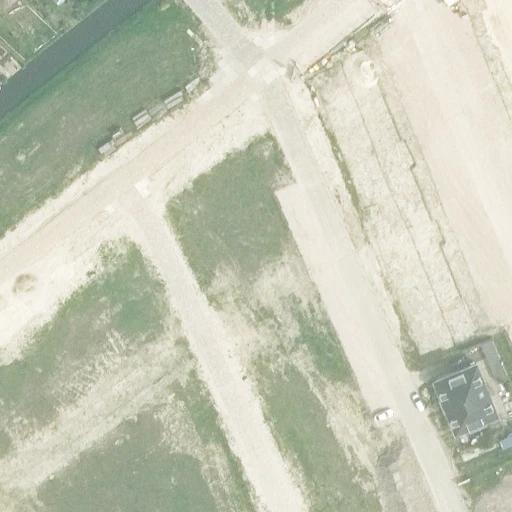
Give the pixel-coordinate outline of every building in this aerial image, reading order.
[(0,0),(0,10),(10,0),(0,0)] [(511,0),(484,0),(489,11),(511,0)] [(511,0),(489,11),(489,12),(497,30),(491,32),(497,45),(511,38),(511,0)] [(449,20),(435,25),(438,33),(452,27),(449,20)] [(452,27),(438,33),(441,40),(455,34),(452,27)] [(20,43),(19,51),(34,53),(37,35),(27,33),(25,43),(20,43)] [(511,51),(500,57),(511,84),(511,51)] [(337,76),(322,81),(331,103),(331,104),(333,103),(332,102),(375,85),(363,53),(333,65),(337,76)] [(414,58),(391,66),(395,77),(404,74),(418,69),(414,58)] [(418,69),(404,74),(407,81),(421,76),(418,69)] [(375,85),(332,102),(333,103),(340,122),(383,106),(376,86),(375,85)] [(477,93),(464,98),(467,106),(480,100),(477,93)] [(480,100),(467,106),(470,113),(483,107),(480,100)] [(431,102),(417,107),(420,114),(433,109),(431,102)] [(383,106),(340,122),(347,141),(348,142),(391,126),(391,125),(383,106)] [(433,109),(420,114),(423,121),(436,116),(433,109)] [(347,141),(346,142),(346,143),(354,162),(355,161),(356,162),(399,146),(398,145),(391,126),(348,142),(347,141)] [(447,142),(433,147),(436,155),(449,149),(447,142)] [(399,146),(356,162),(363,183),(407,166),(407,167),(411,165),(403,143),(398,145),(399,146)] [(449,149),(436,155),(438,162),(452,157),(449,149)] [(511,152),(491,161),(495,170),(511,162),(511,152)] [(511,162),(495,170),(499,179),(511,173),(511,162)] [(407,166),(363,183),(364,184),(371,204),(385,198),(389,209),(419,197),(407,167),(407,166)] [(230,178),(201,191),(207,204),(211,201),(220,221),(258,203),(259,202),(250,182),(235,189),(230,178)] [(393,219),(379,224),(386,242),(429,225),(429,224),(419,197),(389,209),(393,219)] [(258,203),(220,221),(229,240),(225,242),(231,254),(259,241),(254,230),(267,224),(258,203)] [(475,203),(461,209),(464,216),(478,211),(475,203)] [(461,209),(448,214),(451,221),(464,216),(461,209)] [(387,244),(386,245),(391,259),(436,242),(436,243),(441,241),(434,223),(429,224),(429,225),(386,242),(387,244)] [(186,228),(173,234),(176,242),(189,235),(186,228)] [(189,235),(176,242),(179,249),(192,242),(189,235)] [(489,237),(476,242),(478,249),(492,244),(489,237)] [(436,242),(391,259),(394,267),(396,266),(399,276),(442,259),(439,250),(436,243),(436,242)] [(476,242),(462,247),(465,254),(478,249),(476,242)] [(264,251),(236,265),(241,277),(246,275),(255,294),(292,277),(283,256),(270,262),(264,251)] [(442,259),(399,276),(403,286),(402,287),(404,293),(449,276),(446,269),(442,259)] [(503,270),(490,275),(493,282),(506,277),(503,270)] [(77,299),(63,306),(72,326),(120,304),(105,273),(72,288),(77,299)] [(490,275),(476,280),(479,287),(493,282),(490,275)] [(449,276),(404,293),(409,305),(410,304),(412,309),(455,292),(454,288),(449,276)] [(292,277),(255,294),(264,314),(301,296),(292,277)] [(158,278),(145,284),(148,291),(161,285),(158,278)] [(161,285),(148,291),(152,298),(165,292),(161,285)] [(511,290),(498,295),(501,303),(511,298),(511,290)] [(455,292),(412,309),(417,321),(419,326),(462,309),(460,304),(455,292)] [(301,296),(264,314),(273,333),(311,316),(312,315),(303,296),(301,296)] [(220,303),(207,309),(210,316),(223,310),(220,303)] [(116,306),(74,326),(83,345),(125,326),(116,306)] [(462,309),(419,326),(426,344),(439,338),(439,339),(443,350),(473,338),(462,309)] [(223,310),(210,316),(213,323),(227,317),(223,310)] [(311,316),(273,333),(282,353),(320,335),(311,316)] [(176,317),(163,323),(166,330),(180,324),(176,317)] [(180,324),(166,330),(170,337),(183,331),(180,324)] [(125,326),(83,345),(92,365),(134,345),(125,326)] [(320,335),(282,353),(291,372),(329,355),(320,335)] [(493,339),(481,344),(496,382),(508,377),(493,339)] [(239,341),(226,347),(229,354),(242,348),(239,341)] [(92,365),(91,366),(100,385),(101,384),(143,365),(134,345),(92,365)] [(242,348),(229,354),(232,362),(246,355),(242,348)] [(329,355),(291,372),(300,392),(296,394),(301,405),(330,391),(325,381),(340,375),(330,354),(329,355)] [(10,356),(0,360),(0,397),(36,384),(28,363),(15,368),(10,356)] [(195,356),(182,363),(185,370),(198,363),(195,356)] [(198,363),(185,370),(188,377),(202,370),(198,363)] [(477,363),(436,379),(444,399),(443,399),(443,401),(444,400),(448,409),(447,409),(447,411),(448,411),(456,430),(468,425),(470,429),(486,423),(485,418),(497,413),(477,363)] [(143,365),(101,384),(111,404),(152,384),(143,365)] [(257,381),(244,387),(247,394),(260,388),(257,381)] [(36,384),(0,397),(0,418),(0,420),(1,421),(44,404),(44,403),(36,384)] [(152,384),(111,404),(120,424),(133,418),(138,429),(167,416),(152,384)] [(260,388),(247,394),(250,401),(264,395),(260,388)] [(330,391),(301,405),(307,416),(311,414),(318,430),(356,412),(348,395),(335,401),(330,391)] [(0,420),(0,419),(0,431),(5,444),(9,442),(9,441),(52,424),(52,425),(54,424),(45,402),(44,403),(44,404),(1,421),(0,420)] [(356,412),(318,430),(326,446),(364,429),(365,428),(357,412),(356,412)] [(52,424),(9,441),(9,442),(17,461),(60,444),(52,425),(52,424)] [(148,451),(135,457),(143,474),(185,455),(172,427),(143,440),(148,451)] [(364,429),(326,446),(334,463),(371,445),(364,429)] [(229,430),(216,436),(219,443),(232,437),(229,430)] [(216,436),(203,442),(206,449),(219,443),(216,436)] [(298,436),(285,442),(288,449),(301,443),(298,436)] [(285,442),(272,448),(275,455),(288,449),(285,442)] [(60,444),(17,461),(24,480),(24,481),(67,464),(67,463),(60,444)] [(371,445),(334,463),(341,479),(380,461),(380,460),(378,461),(371,445)] [(185,455),(143,474),(151,490),(193,471),(185,455)] [(380,461),(341,479),(349,495),(386,478),(388,477),(380,461)] [(24,480),(20,482),(28,504),(33,502),(36,511),(40,511),(67,502),(63,490),(77,485),(69,463),(67,463),(67,464),(24,481),(24,480)] [(245,463),(232,469),(235,476),(248,470),(245,463)] [(313,467),(300,474),(303,481),(316,475),(313,467)] [(232,469),(219,475),(222,482),(235,476),(232,469)] [(193,471),(151,490),(159,507),(201,487),(193,471)] [(300,474),(286,480),(290,487),(303,481),(300,474)] [(386,478),(349,495),(356,511),(354,511),(386,511),(387,511),(381,501),(395,495),(386,478)] [(159,507),(157,507),(159,511),(189,511),(208,503),(201,487),(159,507)] [(511,502),(511,507),(501,511),(511,511),(511,493),(508,495),(510,499),(511,502)] [(260,495),(247,501),(250,508),(263,502),(260,495)] [(329,500),(316,506),(318,511),(322,511),(332,508),(329,500)] [(247,501),(233,507),(235,511),(241,511),(250,508),(247,501)] [(212,511),(208,503),(189,511),(212,511)]
